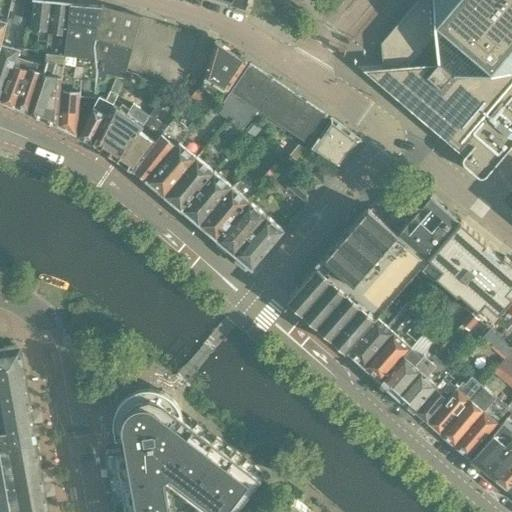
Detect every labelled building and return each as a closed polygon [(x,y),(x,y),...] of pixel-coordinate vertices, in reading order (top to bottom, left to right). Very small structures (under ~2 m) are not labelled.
[(511,0),(421,0),(418,0),(381,43),(384,80),(412,78),(413,86),(434,104),(441,103),(443,135),(466,155),(464,156),(464,157),(464,158),(463,158),(463,159),(463,160),(463,161),(463,162),(464,162),(464,163),(464,164),(465,164),(465,165),(466,165),(478,176),(479,176),(480,177),(481,177),(482,177),(483,177),(484,177),(485,177),(485,176),(486,176),(487,175),(511,145),(511,0)] [(33,1),(31,30),(40,32),(39,45),(38,51),(47,53),(52,3),(33,1)] [(52,3),(47,53),(65,56),(67,37),(70,5),(52,3)] [(65,56),(64,65),(72,67),(72,78),(80,79),(79,98),(95,99),(96,81),(97,74),(95,45),(103,7),(70,5),(67,37),(65,56)] [(95,45),(97,74),(96,81),(104,82),(105,74),(117,77),(124,79),(126,73),(141,17),(103,7),(95,45)] [(206,75),(230,86),(246,61),(216,41),(210,61),(206,75)] [(0,45),(0,44),(0,100),(1,101),(16,62),(20,63),(22,58),(24,49),(12,48),(0,45)] [(24,49),(22,58),(32,61),(47,64),(44,73),(29,113),(58,125),(63,76),(64,65),(65,56),(47,53),(38,51),(36,51),(24,49)] [(16,62),(1,101),(15,107),(32,61),(22,58),(20,63),(16,62)] [(32,61),(15,107),(29,113),(44,73),(47,64),(32,61)] [(231,92),(217,112),(243,129),(258,110),(309,144),(328,116),(250,63),(233,88),(231,92)] [(63,76),(58,125),(76,134),(79,98),(80,79),(72,78),(72,67),(64,65),(63,76)] [(100,96),(79,136),(93,144),(113,104),(117,95),(124,79),(117,77),(111,92),(107,100),(100,96)] [(150,116),(118,161),(134,172),(161,134),(167,127),(157,120),(154,118),(165,103),(161,100),(150,115),(150,116)] [(113,104),(93,144),(100,149),(118,161),(150,116),(131,105),(129,109),(121,104),(119,108),(113,104)] [(161,134),(134,172),(146,181),(175,146),(178,142),(188,131),(173,118),(167,127),(161,134)] [(337,163),(340,165),(361,141),(331,118),(312,147),(316,150),(337,163)] [(175,146),(146,181),(164,196),(196,157),(178,142),(175,146)] [(311,173),(324,182),(332,173),(318,163),(306,154),(308,151),(299,145),(290,155),(311,173)] [(196,157),(164,196),(181,211),(182,210),(214,172),(196,157)] [(214,172),(182,210),(199,225),(232,187),(214,172)] [(307,177),(305,177),(300,172),(295,177),(287,187),(307,203),(315,193),(324,182),(311,173),(307,177)] [(232,187),(199,225),(217,240),(250,202),(232,187)] [(317,267),(287,300),(304,315),(320,329),(334,341),(346,352),(376,317),(423,264),(428,259),(461,221),(431,194),(397,233),(368,208),(353,225),(339,241),(325,258),(317,267)] [(250,202),(217,240),(236,256),(251,269),(284,231),(269,217),(250,202)] [(428,259),(423,264),(458,295),(460,293),(480,310),(487,302),(499,312),(491,320),(493,321),(494,320),(511,299),(511,262),(504,256),(502,259),(493,251),(486,245),(487,243),(461,221),(428,259)] [(376,317),(346,352),(363,367),(393,333),(416,307),(418,304),(411,298),(387,327),(376,317)] [(511,299),(494,320),(498,323),(507,331),(511,324),(511,299)] [(393,333),(363,367),(380,382),(409,348),(417,339),(408,331),(423,313),(416,307),(393,333)] [(471,313),(462,324),(468,329),(477,319),(478,319),(471,313)] [(44,511),(15,346),(0,348),(0,511),(44,511)] [(409,348),(380,382),(397,397),(429,359),(423,354),(420,357),(409,348)] [(429,359),(397,397),(414,411),(443,377),(446,374),(449,369),(433,355),(429,359)] [(443,377),(414,411),(427,423),(459,385),(456,382),(446,374),(443,377)] [(459,385),(427,423),(440,434),(476,393),(481,386),(471,377),(462,387),(459,385)] [(476,393),(440,434),(454,445),(486,408),(489,404),(495,398),(481,386),(476,393)] [(117,448),(106,450),(116,511),(181,511),(184,511),(187,509),(191,507),(194,504),(197,501),(200,498),(218,511),(235,511),(262,478),(184,418),(183,417),(182,414),(181,411),(180,407),(178,404),(176,401),(174,399),(171,396),(168,394),(165,392),(162,391),(158,390),(155,389),(151,388),(148,388),(144,389),(141,389),(137,390),(134,392),(131,393),(128,395),(125,397),(123,400),(120,403),(118,406),(117,409),(115,412),(114,415),(114,419),(113,422),(113,426),(114,429),(116,440),(121,439),(122,447),(117,448)] [(486,408),(454,445),(467,457),(497,423),(509,410),(495,398),(489,404),(486,408)] [(503,423),(471,460),(483,470),(511,437),(511,425),(506,420),(503,423)] [(511,437),(483,470),(495,479),(511,459),(511,437)] [(511,459),(495,479),(507,489),(511,483),(511,459)] [(309,511),(293,498),(281,511),(309,511)]
